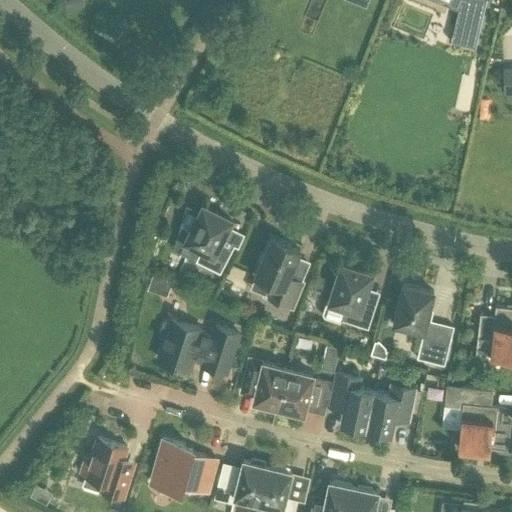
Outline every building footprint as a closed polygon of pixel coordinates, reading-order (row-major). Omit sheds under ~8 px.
[(460,0),(451,41),(475,47),(486,0),(460,0)] [(89,31),(116,47),(121,40),(93,24),(89,31)] [(476,82),(464,79),(462,90),(474,92),(476,82)] [(201,249),(196,261),(220,273),(232,249),(220,243),(231,220),(203,205),(199,212),(187,206),(178,238),(201,249)] [(289,276),(300,249),(270,237),(254,276),(270,282),(265,294),(292,306),(302,282),(289,276)] [(341,264),(329,302),(325,304),(322,313),(324,317),(339,322),(342,320),(368,328),(376,303),(363,299),(371,274),(341,264)] [(444,365),(454,326),(427,319),(434,291),(403,283),(393,324),(423,331),(417,358),(444,365)] [(511,360),(511,306),(495,305),(494,314),(480,313),(475,353),(502,356),(501,359),(511,360)] [(202,328),(171,318),(170,321),(166,320),(163,322),(159,334),(161,337),(165,338),(158,358),(189,368),(193,355),(204,358),(202,364),(225,372),(238,332),(215,324),(212,336),(200,332),(202,328)] [(339,346),(326,343),(323,355),(336,358),(339,346)] [(278,407),(288,368),(263,361),(262,364),(249,360),(242,385),(256,389),(253,400),(278,407)] [(320,404),(326,380),(312,376),(313,374),(288,368),(278,407),(303,413),(306,401),(320,404)] [(366,427),(373,390),(358,387),(360,376),(336,371),(331,396),(345,399),(340,421),(342,422),(343,425),(344,427),(346,429),(350,430),(353,429),(355,427),(356,425),(366,427)] [(410,413),(415,388),(391,383),(389,393),(373,390),(366,427),(375,429),(375,431),(376,434),(379,436),(383,437),(386,436),(388,434),(389,432),(391,432),(396,410),(410,413)] [(511,421),(501,420),(503,406),(491,405),(493,389),(446,384),(444,405),(462,407),(460,428),(456,427),(454,447),(466,448),(466,445),(507,450),(511,421)] [(123,497),(132,468),(121,464),(127,446),(98,436),(91,459),(86,457),(81,472),(86,473),(85,476),(113,485),(110,493),(123,497)] [(208,490),(217,458),(184,449),(185,444),(163,437),(150,482),(180,490),(182,483),(208,490)] [(231,509),(243,511),(255,511),(267,465),(264,464),(265,460),(252,457),(251,461),(243,459),(241,468),(223,463),(214,498),(233,502),(231,509)] [(267,465),(255,511),(294,511),(298,499),(285,496),(291,471),(288,470),(288,467),(272,463),(271,466),(267,465)] [(348,511),(354,486),(349,485),(350,482),(334,478),(333,482),(329,481),(324,506),(310,503),(308,511),(348,511)] [(388,511),(390,506),(375,503),(378,491),(370,489),(371,486),(358,484),(358,487),(354,486),(348,511),(388,511)] [(500,511),(501,511),(480,509),(481,503),(464,501),(464,507),(461,506),(459,511),(500,511)]
